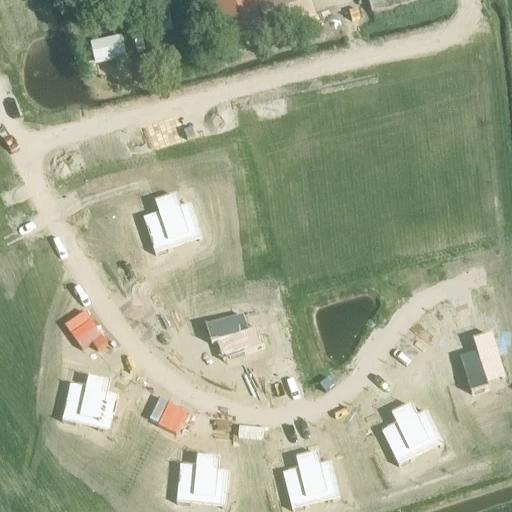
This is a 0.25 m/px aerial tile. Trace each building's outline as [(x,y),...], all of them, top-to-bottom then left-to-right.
[(306,0),(207,0),(230,56),(315,23),(306,0)] [(367,0),(371,14),(422,0),(367,0)] [(90,46),(95,68),(128,60),(122,38),(90,46)] [(158,212),(141,216),(148,252),(166,247),(164,239),(187,233),(187,229),(198,227),(194,208),(182,212),(180,199),(157,204),(158,212)] [(8,259),(0,255),(0,279),(21,289),(33,262),(11,252),(8,259)] [(240,314),(206,325),(210,342),(225,338),(231,361),(259,352),(253,330),(246,332),(240,314)] [(475,354),(458,359),(467,394),(485,389),(482,375),(504,370),(497,341),(474,346),(475,354)] [(89,393),(72,390),(67,426),(85,429),(86,420),(108,423),(107,431),(120,434),(124,403),(113,401),(114,388),(91,385),(89,393)] [(397,426),(381,432),(395,465),(412,458),(409,450),(431,441),(429,437),(439,432),(432,414),(421,420),(416,408),(394,418),(397,426)] [(299,468),(283,471),(290,508),(308,503),(306,496),(328,492),(330,499),(342,497),(337,466),(325,468),(323,455),(299,460),(299,468)] [(198,471),(181,469),(177,505),(195,506),(196,498),(219,500),(220,496),(232,497),(234,478),(222,477),(223,465),(198,462),(198,471)]
